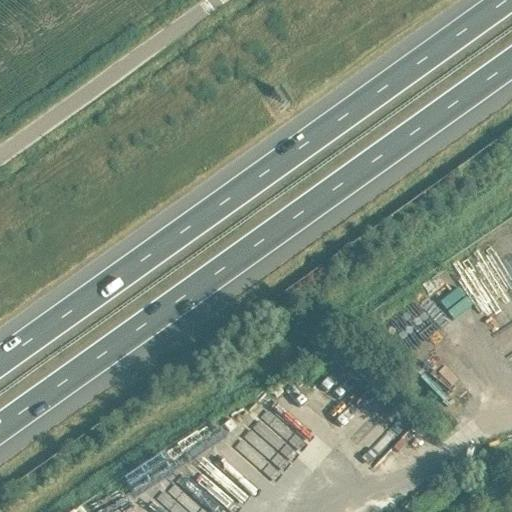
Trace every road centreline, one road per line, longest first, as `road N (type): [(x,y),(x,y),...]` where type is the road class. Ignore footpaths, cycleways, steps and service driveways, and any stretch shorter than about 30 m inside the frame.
road 1 (motorway): [(0,424),(511,60)]
road 2 (motorway): [(505,0),(0,363)]
road 3 (unclassified): [(0,156),(216,0)]
road 4 (unknown): [(370,511),(458,435),(511,407)]
